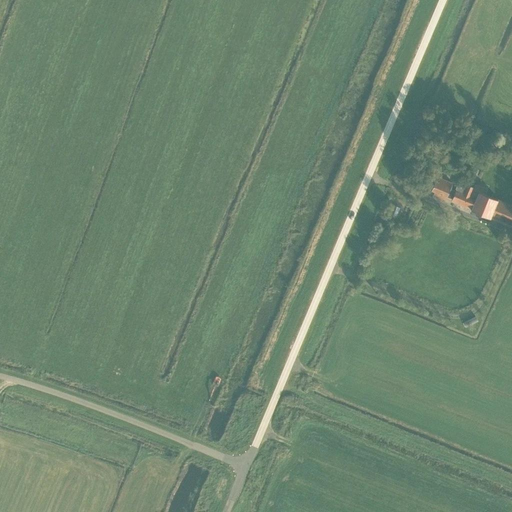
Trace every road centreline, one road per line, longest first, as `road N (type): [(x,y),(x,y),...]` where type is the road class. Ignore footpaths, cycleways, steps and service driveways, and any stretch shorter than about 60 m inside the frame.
road 1 (unclassified): [(244,466),(440,0)]
road 2 (unclassified): [(0,376),(244,466)]
